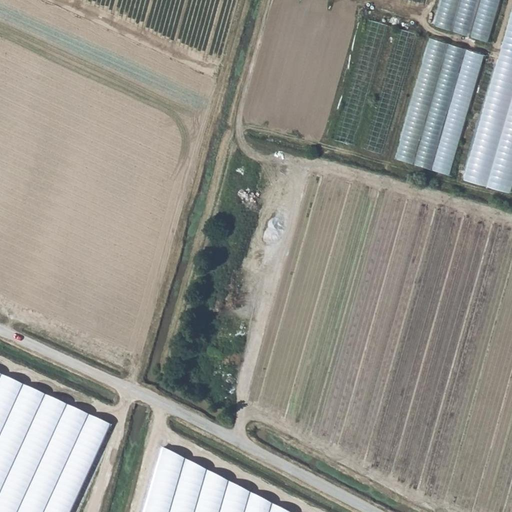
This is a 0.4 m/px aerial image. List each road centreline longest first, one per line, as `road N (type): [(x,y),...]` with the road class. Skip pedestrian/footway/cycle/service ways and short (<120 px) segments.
road 1 (unclassified): [(0,327),(374,511)]
road 2 (track): [(138,390),(104,511)]
